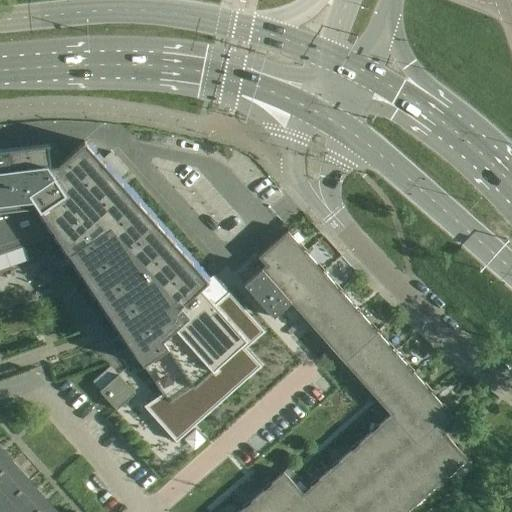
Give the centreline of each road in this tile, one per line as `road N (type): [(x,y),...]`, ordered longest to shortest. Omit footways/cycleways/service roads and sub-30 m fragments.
road 1 (secondary): [(327,53),(177,15),(0,22)]
road 2 (secondary): [(0,69),(101,59),(201,68),(309,108)]
road 3 (residential): [(511,390),(407,299),(334,216)]
road 4 (secondary): [(348,133),(511,273)]
road 5 (secondary): [(465,141),(410,65),(390,8)]
road 6 (residential): [(309,108),(297,139),(297,179),(307,199),(334,216)]
